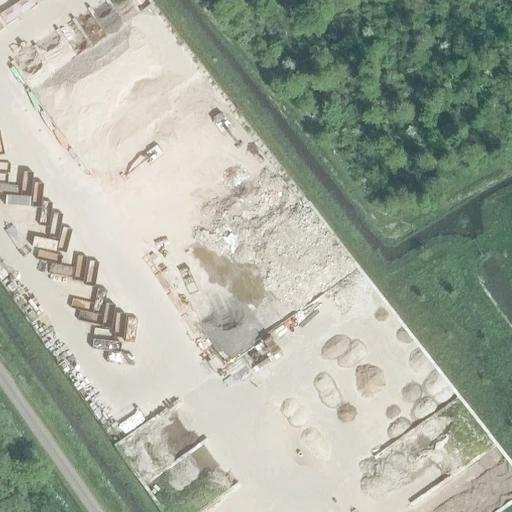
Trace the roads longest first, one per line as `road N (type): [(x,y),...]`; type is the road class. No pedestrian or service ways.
road 1 (track): [(495,236),(469,249),(449,246),(399,274),(373,272),(164,0)]
road 2 (track): [(205,0),(386,220),(511,159)]
road 3 (unclassified): [(93,511),(0,377)]
